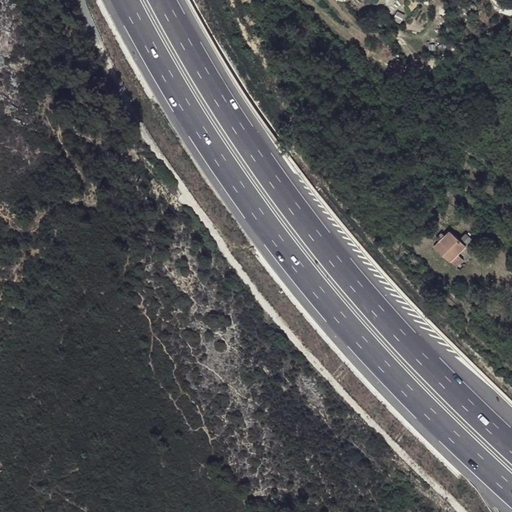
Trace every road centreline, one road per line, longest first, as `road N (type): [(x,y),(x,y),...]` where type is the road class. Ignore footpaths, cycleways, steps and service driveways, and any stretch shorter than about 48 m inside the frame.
road 1 (motorway): [(125,0),(206,141),(292,261),(511,495)]
road 2 (motorway): [(511,452),(315,234),(239,129),(162,0)]
